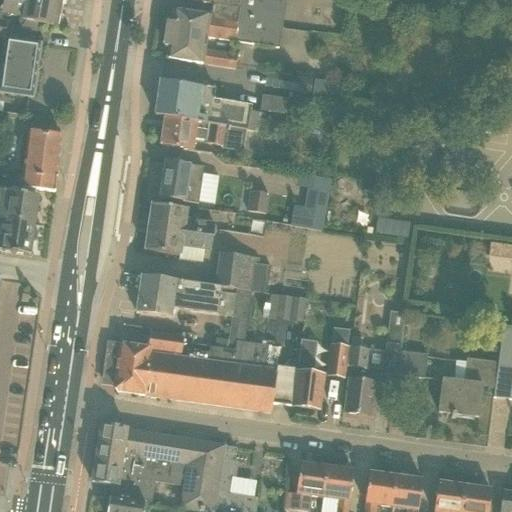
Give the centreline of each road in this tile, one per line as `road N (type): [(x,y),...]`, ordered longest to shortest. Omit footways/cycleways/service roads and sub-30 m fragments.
road 1 (residential): [(58,405),(511,465)]
road 2 (primary): [(58,405),(118,0)]
